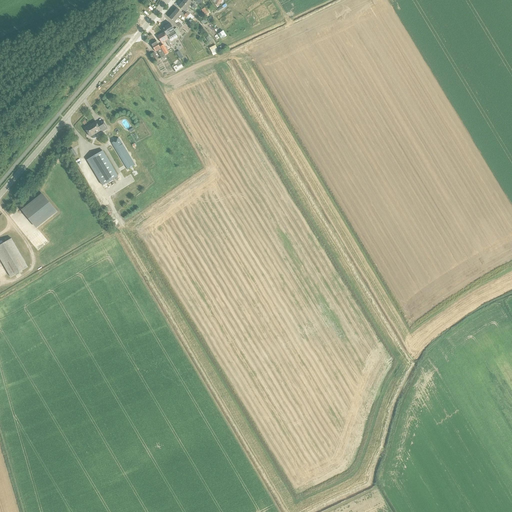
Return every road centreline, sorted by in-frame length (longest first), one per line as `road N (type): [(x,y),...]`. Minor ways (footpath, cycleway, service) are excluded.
road 1 (tertiary): [(0,195),(166,0)]
road 2 (track): [(0,114),(126,0)]
